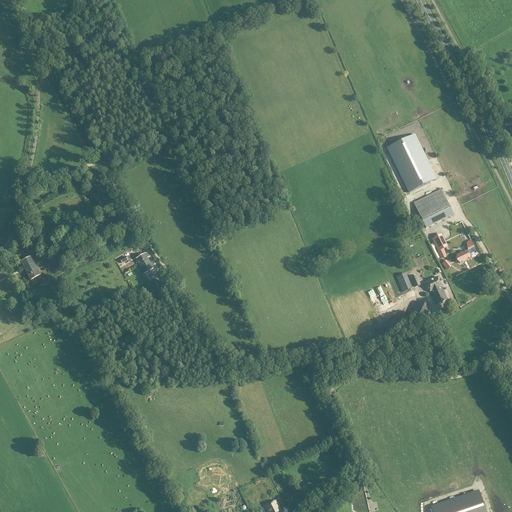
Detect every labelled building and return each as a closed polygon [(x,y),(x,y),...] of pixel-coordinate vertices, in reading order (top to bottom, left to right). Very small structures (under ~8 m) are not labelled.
[(410,193),(436,180),(435,177),(414,135),(388,148),(410,193)] [(414,204),(426,229),(454,215),(442,191),(414,205),(414,204)] [(441,235),(432,239),(438,251),(437,253),(441,259),(445,258),(446,257),(444,249),(447,247),(441,235)] [(466,260),(467,261),(470,259),(470,255),(476,250),(471,241),(470,240),(466,244),(468,251),(466,252),(456,256),(457,261),(457,262),(458,262),(460,264),(464,262),(464,261),(465,261),(466,260)] [(140,266),(149,261),(148,258),(151,257),(148,252),(146,254),(145,253),(136,258),(140,266)] [(31,258),(22,262),(32,280),(40,276),(31,258)] [(154,268),(149,261),(140,266),(145,273),(154,268)] [(443,264),(447,270),(449,269),(450,268),(451,267),(451,266),(451,267),(447,262),(447,261),(445,262),(444,263),(443,264)] [(406,274),(397,278),(404,293),(413,290),(406,274)] [(411,278),(415,287),(421,285),(417,276),(411,278)] [(438,277),(426,283),(430,292),(436,305),(448,300),(442,287),(442,286),(438,277)] [(160,288),(155,279),(151,281),(156,290),(160,288)] [(398,298),(402,296),(397,279),(393,280),(397,294),(398,298)] [(411,316),(422,321),(429,307),(417,302),(411,316)] [(409,320),(404,311),(377,328),(382,337),(409,320)] [(431,508),(432,511),(485,511),(479,492),(431,508)] [(276,500),(276,501),(265,506),(267,511),(281,511),(280,511),(278,508),(279,507),(276,500)]
